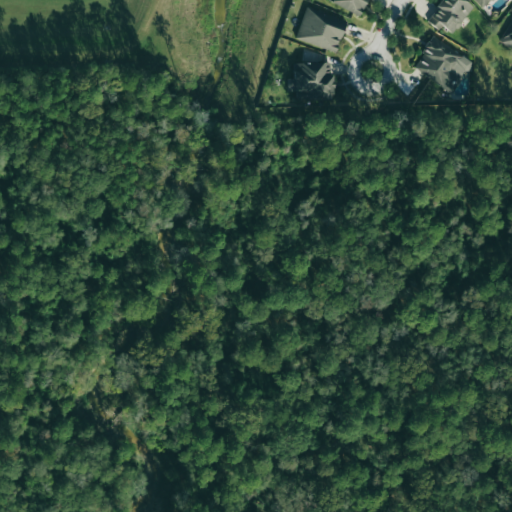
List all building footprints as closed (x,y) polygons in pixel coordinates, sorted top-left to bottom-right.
[(332,0),(331,3),(360,16),(366,0),(332,0)] [(473,6),(464,0),(440,0),(425,20),(439,30),(442,26),(452,33),(473,6)] [(474,0),(482,8),(490,0),(474,0)] [(335,52),(345,20),(305,7),(294,39),(335,52)] [(511,52),(511,18),(497,44),(511,52)] [(412,68),(451,92),(465,69),(468,71),(474,62),(431,36),(412,68)] [(330,62),(292,62),(293,92),(310,92),(310,99),(331,99),(330,62)]
